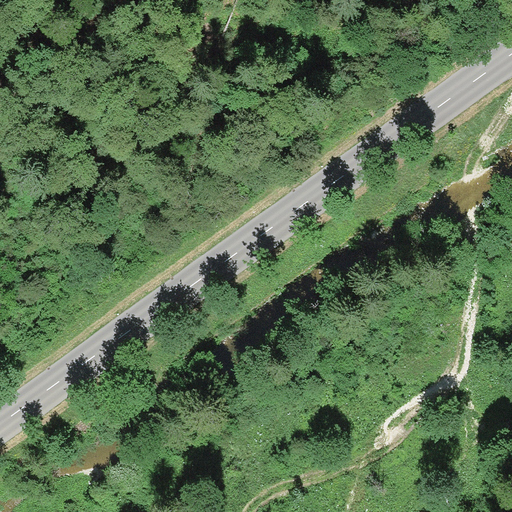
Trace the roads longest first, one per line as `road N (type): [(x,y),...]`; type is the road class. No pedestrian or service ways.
road 1 (secondary): [(511,54),(0,427)]
road 2 (track): [(511,101),(472,170),(471,316),(461,359),(442,391),(391,441),(267,496),(252,511)]
